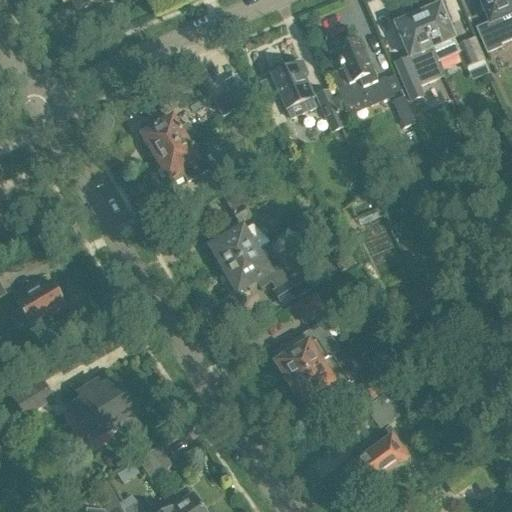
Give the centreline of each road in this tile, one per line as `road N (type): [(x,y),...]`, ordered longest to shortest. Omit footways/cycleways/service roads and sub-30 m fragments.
road 1 (residential): [(283,511),(41,104)]
road 2 (residential): [(41,104),(280,0)]
